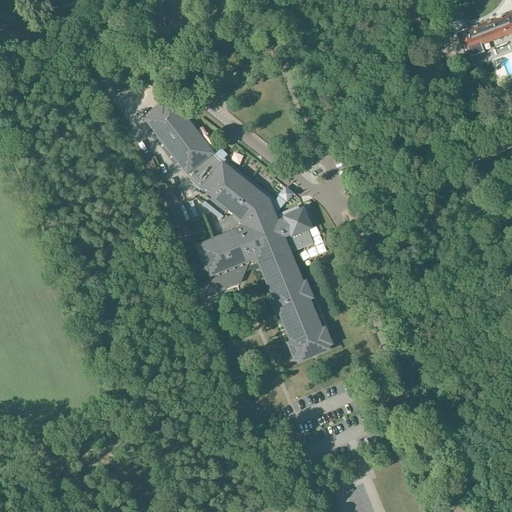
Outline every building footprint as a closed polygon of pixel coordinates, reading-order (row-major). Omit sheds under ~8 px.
[(467,51),(469,50),(472,57),(486,52),(483,45),(511,33),(511,11),(460,32),(467,51)] [(436,88),(418,95),(422,106),(440,99),(436,88)] [(148,118),(145,120),(151,128),(147,130),(171,161),(174,165),(178,162),(186,173),(186,174),(191,181),(195,185),(202,190),(203,190),(241,221),(244,228),(198,246),(197,244),(183,249),(198,286),(196,286),(202,300),(240,284),(245,273),(260,267),(272,296),(269,297),(275,314),(279,313),(291,342),(288,344),(295,361),(297,360),(299,364),(331,349),(330,347),(333,346),(325,328),(322,330),(309,300),(313,299),(306,282),(303,284),(290,253),(294,252),(289,242),(291,241),(290,238),(312,229),(303,209),(281,218),(280,215),(279,216),(277,212),(272,208),(269,200),(268,200),(264,192),(244,177),(236,175),(222,163),(221,165),(219,163),(221,160),(219,157),(217,155),(214,157),(212,155),(213,154),(172,99),(165,104),(164,103),(150,113),(152,115),(148,118)] [(157,169),(153,160),(146,163),(150,172),(157,169)] [(166,193),(160,196),(174,229),(180,226),(166,193)]
